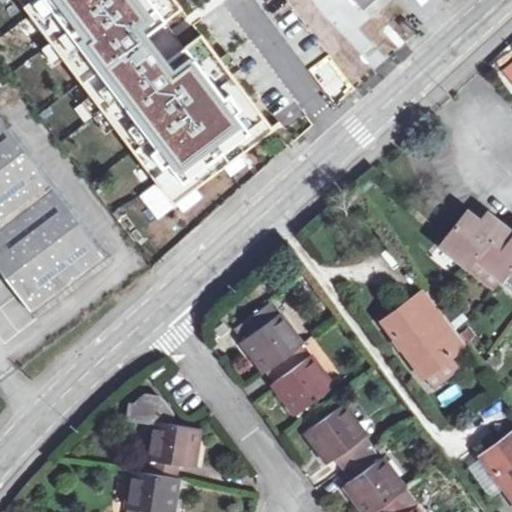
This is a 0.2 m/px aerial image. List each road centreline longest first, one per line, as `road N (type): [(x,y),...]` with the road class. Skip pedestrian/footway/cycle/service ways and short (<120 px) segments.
road 1 (unclassified): [(159,313),(395,99),(397,85),(500,0)]
road 2 (residential): [(159,313),(294,503)]
road 3 (unclassified): [(0,475),(159,313)]
